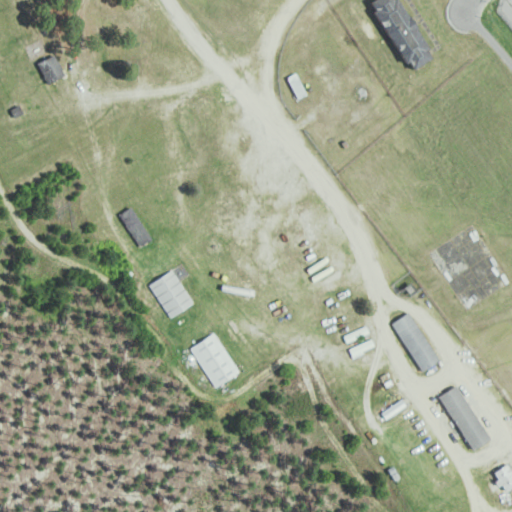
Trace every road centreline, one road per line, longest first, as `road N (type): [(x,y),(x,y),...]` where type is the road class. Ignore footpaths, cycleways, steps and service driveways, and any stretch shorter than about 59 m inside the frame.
road 1 (track): [(167,0),(337,202),(356,233),(391,346),(463,454),(484,459),(511,443)]
road 2 (track): [(369,272),(389,296),(423,310),(511,439)]
